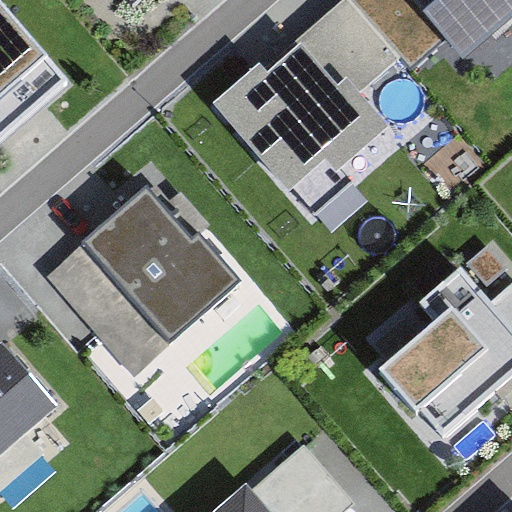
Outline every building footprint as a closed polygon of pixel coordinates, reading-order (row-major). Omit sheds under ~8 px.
[(125,0),(133,10),(145,0),(125,0)] [(350,0),(347,0),(219,108),(291,193),(326,164),(337,177),(390,133),(361,99),(405,62),(350,0)] [(511,0),(350,0),(405,62),(409,67),(444,37),(468,65),(511,26),(511,0)] [(0,147),(69,89),(0,8),(0,147)] [(169,349),(239,290),(155,191),(87,251),(169,349)] [(385,374),(444,443),(511,384),(511,281),(504,273),(487,252),(421,308),(439,328),(385,374)] [(1,350),(0,350),(0,464),(58,411),(1,350)] [(267,511),(247,490),(221,511),(267,511)]
